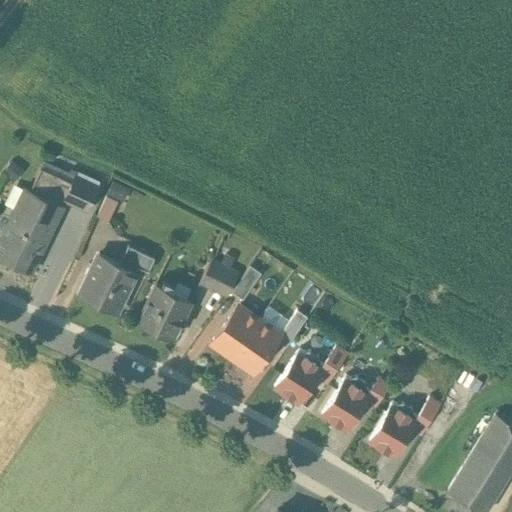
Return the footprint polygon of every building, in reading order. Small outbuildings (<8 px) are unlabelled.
[(71,182),(40,167),(30,189),(62,204),(65,198),(64,198),(71,182)] [(98,185),(74,174),(71,182),(64,198),(65,198),(87,209),(98,185)] [(25,187),(0,239),(0,255),(30,270),(62,204),(30,189),(25,187)] [(117,201),(106,195),(97,215),(108,220),(117,201)] [(154,257),(128,244),(121,257),(148,270),(154,257)] [(135,270),(99,252),(79,293),(115,310),(135,270)] [(238,271),(211,257),(199,281),(227,295),(238,271)] [(250,264),(231,290),(242,298),(261,272),(250,264)] [(191,299),(156,282),(137,320),(172,337),(191,299)] [(238,302),(210,341),(231,356),(259,317),(238,302)] [(259,317),(231,356),(253,371),(280,332),(259,317)] [(336,344),(323,363),(324,364),(316,375),(326,382),(346,351),(336,344)] [(299,347),(274,385),(298,402),(316,375),(324,364),(323,363),(319,361),(318,355),(309,349),(303,350),(299,347)] [(356,376),(350,377),(346,374),(321,413),(346,428),(365,398),(371,390),(370,389),(366,387),(365,381),(356,376)] [(378,377),(370,389),(371,390),(365,398),(376,405),(389,384),(378,377)] [(440,403),(429,396),(417,415),(418,416),(411,428),(421,434),(440,403)] [(397,403),(392,401),(369,440),(394,455),(411,428),(418,416),(417,415),(413,413),(411,408),(402,402),(397,403)] [(511,423),(495,413),(447,491),(482,511),(485,511),(511,468),(511,423)]
